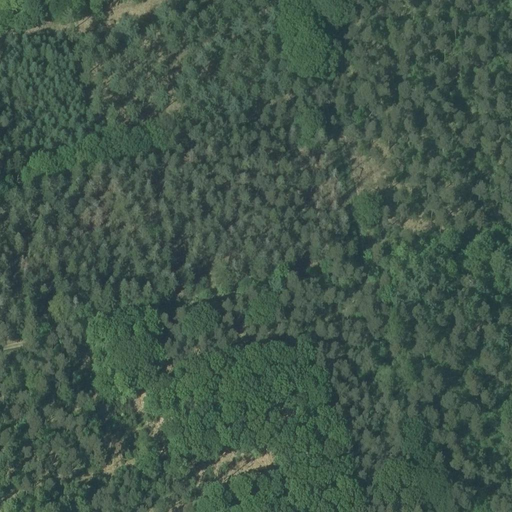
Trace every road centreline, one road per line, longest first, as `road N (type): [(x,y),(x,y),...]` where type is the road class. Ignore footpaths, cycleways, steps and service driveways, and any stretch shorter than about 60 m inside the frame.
road 1 (track): [(306,0),(416,511)]
road 2 (track): [(511,242),(0,349)]
